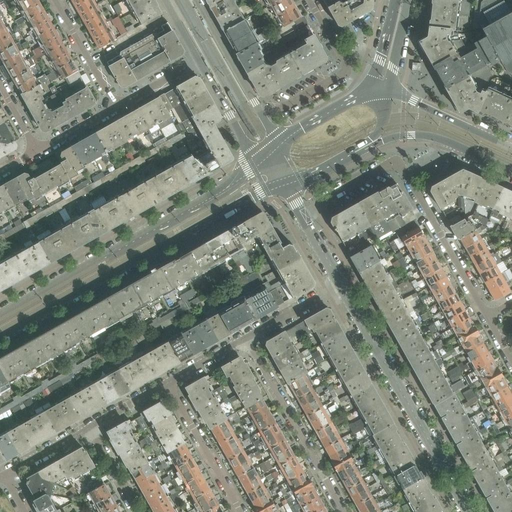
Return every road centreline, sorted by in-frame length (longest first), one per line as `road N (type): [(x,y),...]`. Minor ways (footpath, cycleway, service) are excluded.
road 1 (tertiary): [(0,336),(284,185)]
road 2 (tertiary): [(260,163),(0,313)]
road 3 (residential): [(300,213),(388,164),(400,165),(486,317)]
road 4 (unclassified): [(468,511),(341,285)]
road 5 (residential): [(343,511),(245,339)]
road 6 (tertiary): [(351,154),(397,136),(424,136),(511,171)]
road 7 (residential): [(167,383),(240,511)]
road 8 (tertiary): [(511,147),(387,93)]
road 9 (unclassified): [(261,114),(196,0)]
road 10 (residential): [(54,0),(115,108)]
road 11 (unclassified): [(198,60),(260,163)]
